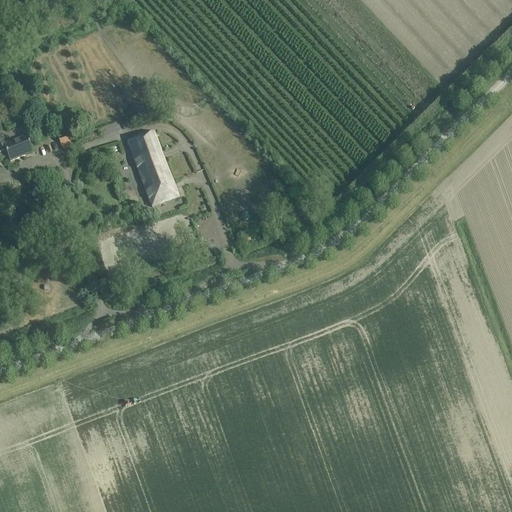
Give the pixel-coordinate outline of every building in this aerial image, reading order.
[(63,130),(55,133),(60,147),(67,144),(63,130)] [(151,210),(178,200),(153,135),(127,144),(151,210)] [(0,154),(6,152),(10,163),(33,154),(26,137),(4,147),(2,141),(0,141),(0,154)] [(118,185),(113,188),(117,197),(122,195),(120,190),(118,185)] [(141,271),(132,275),(135,282),(144,278),(141,271)]
